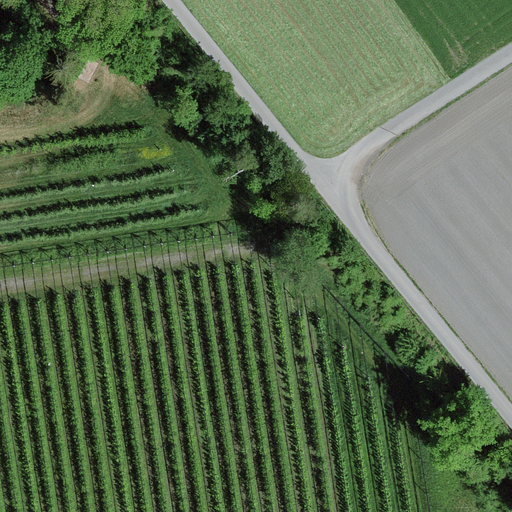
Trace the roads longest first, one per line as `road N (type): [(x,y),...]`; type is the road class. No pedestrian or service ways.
road 1 (track): [(163,0),(511,422)]
road 2 (track): [(318,184),(511,54)]
